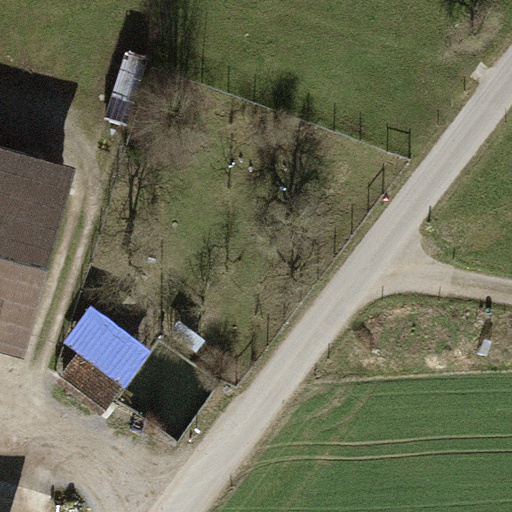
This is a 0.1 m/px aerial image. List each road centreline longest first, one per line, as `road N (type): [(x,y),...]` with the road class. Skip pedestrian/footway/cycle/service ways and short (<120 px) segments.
road 1 (residential): [(511,90),(198,511)]
road 2 (track): [(373,273),(511,300)]
